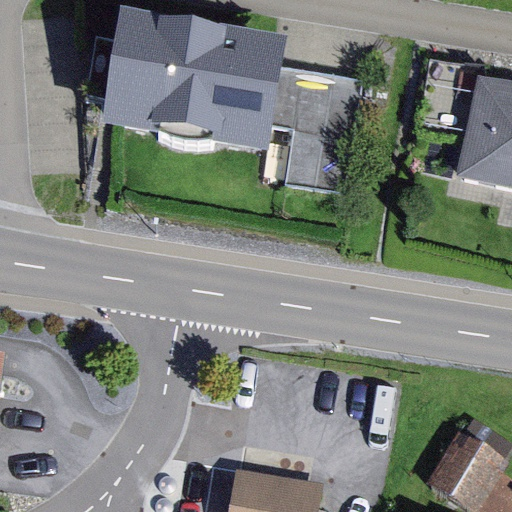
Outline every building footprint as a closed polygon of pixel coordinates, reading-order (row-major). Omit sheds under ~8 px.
[(275,53),(130,26),(125,53),(116,109),(110,135),(119,137),(255,162),(261,129),(270,72),(275,53)] [(125,53),(102,50),(93,105),(116,109),(125,53)] [(491,74),(437,67),(422,155),(469,163),(484,88),(490,89),(491,74)] [(349,200),(368,88),(270,72),(261,129),(301,135),(291,191),(349,200)] [(469,163),(463,193),(511,202),(511,206),(509,222),(511,222),(511,93),(490,89),(484,88),(469,163)] [(511,447),(476,423),(434,485),(474,511),(511,511),(511,484),(501,477),(511,460),(511,447)] [(319,511),(323,487),(237,474),(231,511),(319,511)]
